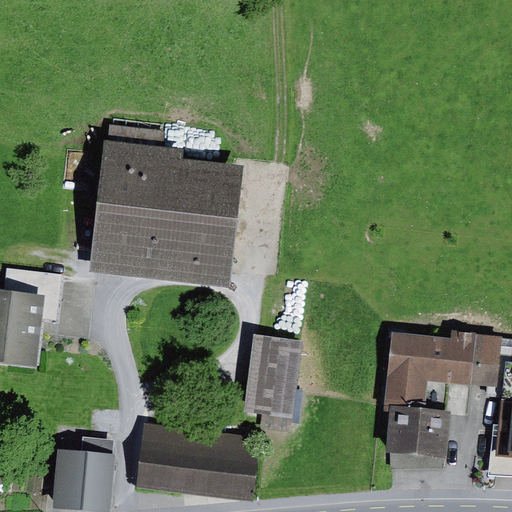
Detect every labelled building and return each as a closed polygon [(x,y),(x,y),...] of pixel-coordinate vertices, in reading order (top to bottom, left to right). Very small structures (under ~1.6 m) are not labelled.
[(230,290),(243,170),(185,164),(186,150),(107,141),(91,274),(230,290)] [(59,325),(65,278),(8,270),(5,293),(0,292),(0,365),(39,371),(46,323),(59,325)] [(472,386),(477,337),(452,334),(451,341),(392,335),(384,407),(390,408),(424,411),(427,381),(472,386)] [(304,343),(256,337),(246,416),(294,422),(304,343)] [(502,340),(477,337),(472,386),(497,389),(498,373),(502,340)] [(511,340),(502,340),(498,373),(505,373),(502,403),(511,403),(511,340)] [(511,403),(502,403),(500,427),(494,426),(490,474),(511,476),(511,403)] [(424,411),(390,408),(386,455),(448,460),(452,413),(424,411)] [(260,440),(146,426),(138,489),(253,503),(260,440)] [(111,511),(117,457),(112,456),(113,442),(85,440),(84,454),(58,451),(52,511),(111,511)]
